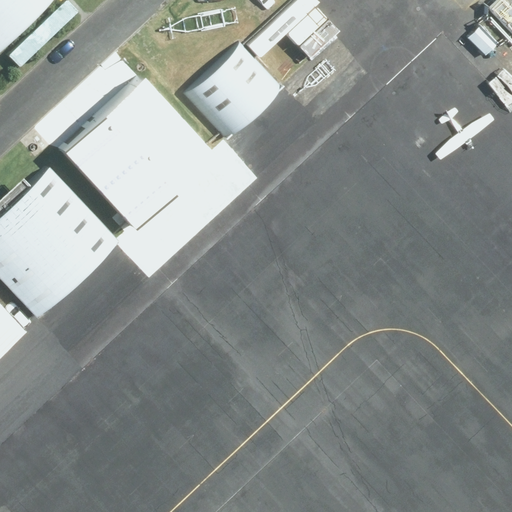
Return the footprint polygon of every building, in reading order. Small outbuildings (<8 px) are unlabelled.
[(0,0),(0,35),(36,0),(0,0)] [(73,0),(65,0),(9,57),(21,69),(82,8),(73,0)] [(511,22),(511,11),(500,0),(495,0),(486,10),(505,30),(511,22)] [(505,43),(475,15),(452,39),(482,67),(505,43)] [(284,85),(240,40),(186,93),(230,138),(284,85)] [(199,154),(132,82),(46,160),(113,232),(199,154)] [(106,240),(34,166),(0,198),(0,281),(30,313),(106,240)]
